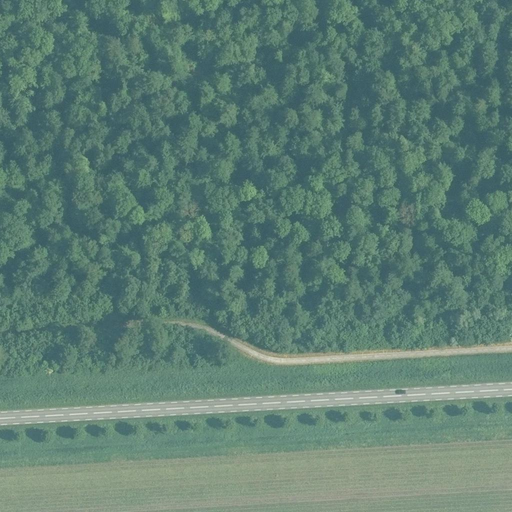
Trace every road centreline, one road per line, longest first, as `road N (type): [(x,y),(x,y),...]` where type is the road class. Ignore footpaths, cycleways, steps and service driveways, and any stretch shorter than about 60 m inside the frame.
road 1 (track): [(0,140),(212,107),(300,106),(346,88),(406,94),(511,86)]
road 2 (primary): [(0,416),(511,388)]
